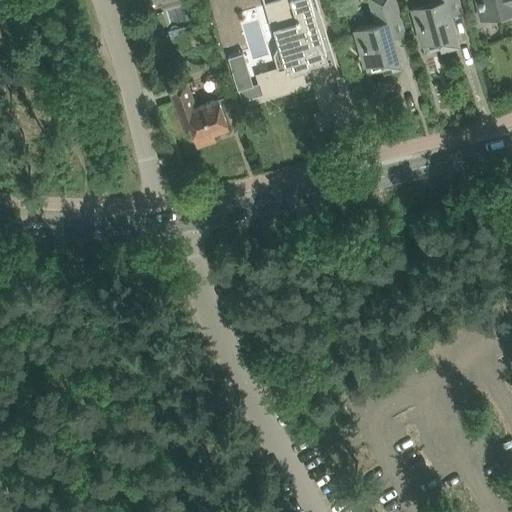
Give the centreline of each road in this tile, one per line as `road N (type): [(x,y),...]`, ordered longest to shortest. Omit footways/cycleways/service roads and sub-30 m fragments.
road 1 (unknown): [(31,0),(54,45),(81,206),(79,262),(55,281),(0,287)]
road 2 (secondary): [(511,144),(179,221)]
road 3 (unclassified): [(319,511),(222,330),(179,221)]
road 4 (unclassified): [(179,221),(162,200),(94,0)]
road 5 (secondary): [(179,221),(0,229)]
